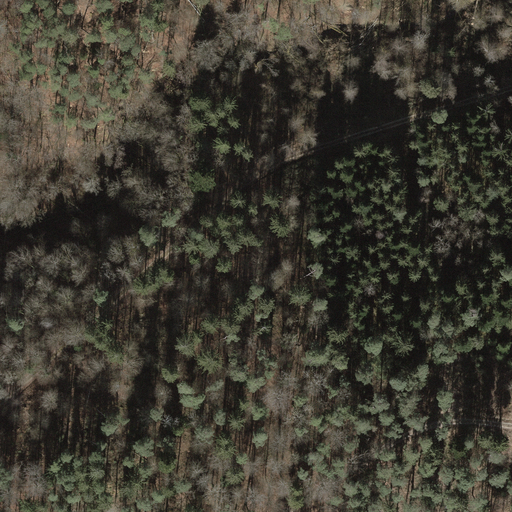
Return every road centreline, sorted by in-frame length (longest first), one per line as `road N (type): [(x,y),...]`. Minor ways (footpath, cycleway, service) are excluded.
road 1 (track): [(131,283),(240,187),(282,162),(511,90)]
road 2 (track): [(511,424),(445,418),(415,427),(289,511)]
road 3 (track): [(0,405),(131,283)]
